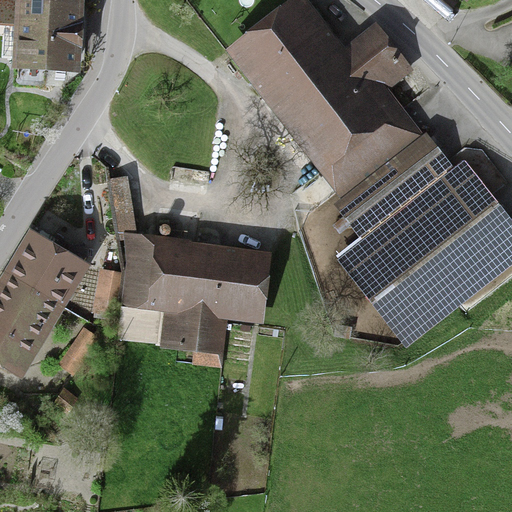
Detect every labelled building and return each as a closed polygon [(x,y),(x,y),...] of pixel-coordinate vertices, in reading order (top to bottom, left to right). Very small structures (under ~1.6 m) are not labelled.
[(71,0),(16,0),(11,80),(81,84),(86,9),(71,8),(71,0)] [(477,0),(457,0),(467,10),(477,0)] [(299,10),(246,51),(346,179),(414,127),(386,92),(409,74),(378,35),(341,64),(299,10)] [(360,248),(451,175),(425,140),(422,142),(339,206),(331,212),(360,248)] [(511,256),(511,227),(463,166),(451,175),(360,248),(344,261),(407,340),(511,256)] [(127,177),(112,180),(118,212),(133,209),(127,177)] [(261,331),(269,264),(170,251),(171,241),(155,239),(147,303),(167,306),(160,356),(218,363),(223,326),(261,331)] [(31,241),(10,277),(56,304),(87,251),(74,243),(64,261),(31,241)] [(119,280),(96,275),(88,321),(110,325),(119,280)] [(0,355),(19,367),(56,304),(10,277),(0,294),(0,355)] [(101,339),(86,327),(59,360),(74,372),(101,339)]
